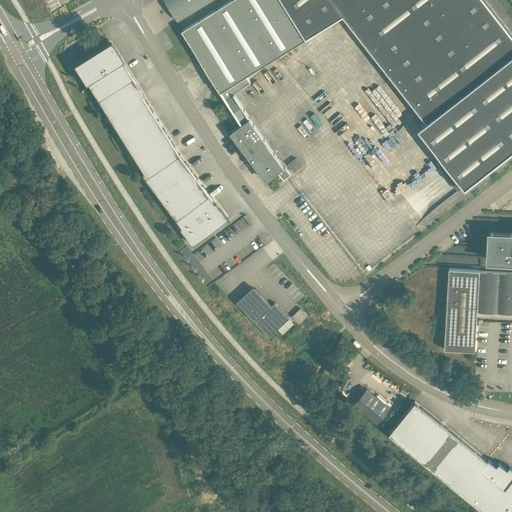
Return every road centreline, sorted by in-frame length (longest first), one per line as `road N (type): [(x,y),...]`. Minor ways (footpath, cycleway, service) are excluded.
road 1 (primary): [(391,511),(208,342),(109,211),(16,54)]
road 2 (unclassified): [(342,308),(244,194),(123,0)]
road 3 (unclassified): [(342,308),(511,179)]
road 4 (unclassified): [(511,410),(432,387),(372,343),(342,308)]
